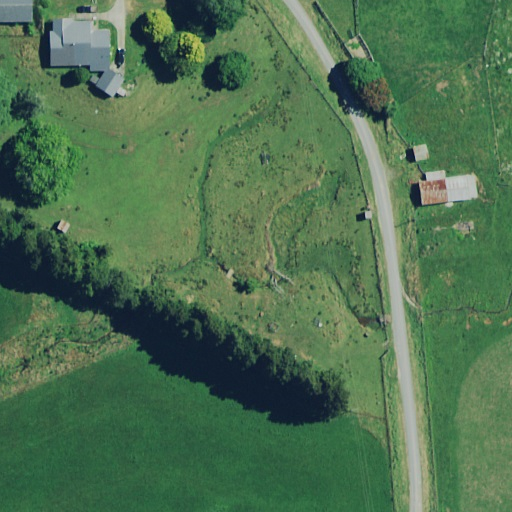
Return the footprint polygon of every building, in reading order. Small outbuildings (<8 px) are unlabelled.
[(31,0),(0,0),(0,22),(31,22),(31,0)] [(91,21),(52,21),(52,31),(49,31),(49,66),(89,66),(89,71),(109,71),(109,30),(91,30),(91,21)] [(120,81),(105,71),(95,87),(111,96),(120,81)] [(429,158),(425,145),(412,148),(416,162),(429,158)] [(445,179),(444,171),(426,173),(427,181),(418,182),(421,205),(477,198),(474,175),(445,179)]
